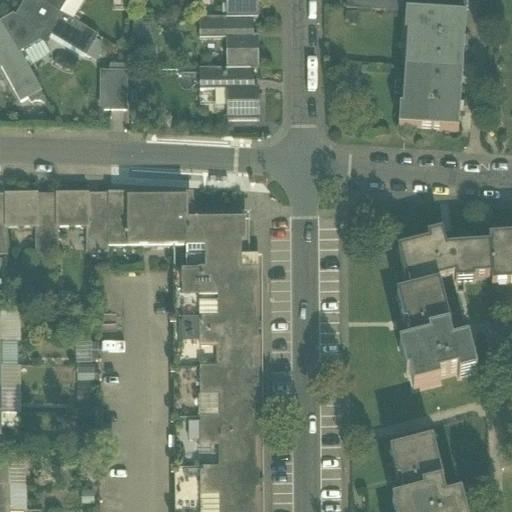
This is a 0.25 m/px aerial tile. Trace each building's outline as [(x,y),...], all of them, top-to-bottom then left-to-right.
[(1,23),(3,26),(19,55),(41,42),(40,39),(43,33),(85,58),(97,39),(59,16),(32,0),(29,0),(18,20),(13,17),(1,23)] [(32,0),(59,16),(68,0),(32,0)] [(225,0),(226,21),(250,21),(257,20),(257,0),(225,0)] [(347,0),(346,11),(393,14),(394,0),(347,0)] [(467,0),(394,0),(393,14),(407,15),(466,19),(467,0)] [(415,37),(413,74),(462,77),(466,19),(407,15),(406,36),(415,37)] [(226,42),(226,72),(250,72),(258,72),(257,39),(251,40),(250,21),(226,21),(199,21),(199,42),(226,42)] [(0,68),(20,105),(41,94),(19,55),(3,26),(0,27),(0,68)] [(251,91),(250,72),(226,72),(199,72),(200,93),(226,93),(227,123),(258,123),(258,90),(251,91)] [(458,136),(462,77),(413,74),(410,112),(401,111),(400,132),(458,136)] [(127,75),(108,75),(104,80),(104,113),(126,113),(127,75)] [(57,257),(56,231),(56,205),(37,205),(37,197),(5,198),(5,205),(5,231),(35,231),(35,258),(57,257)] [(56,197),(56,205),(56,231),(86,231),(87,257),(108,257),(108,250),(107,204),(88,205),(88,197),(56,197)] [(108,250),(186,249),(187,249),(187,224),(187,202),(107,202),(107,204),(108,250)] [(240,223),(241,262),(186,263),(186,274),(253,273),(261,273),(261,265),(249,265),(248,223),(240,223)] [(186,249),(186,263),(241,262),(240,223),(187,224),(187,249),(186,249)] [(455,283),(491,280),(489,248),(446,251),(441,235),(427,238),(429,245),(400,253),(412,297),(399,300),(412,347),(402,350),(414,395),(441,388),(440,383),(475,373),(467,344),(451,348),(448,334),(451,333),(438,284),(454,279),(455,283)] [(491,289),(511,287),(511,239),(488,241),(489,248),(491,280),(491,289)] [(255,511),(253,273),(186,274),(173,274),(175,511),(255,511)] [(263,511),(261,273),(253,273),(255,511),(263,511)] [(83,352),(95,352),(95,343),(74,344),(75,363),(84,363),(83,352)] [(465,511),(462,499),(447,503),(442,488),(444,487),(432,444),(392,456),(406,503),(395,506),(396,511),(465,511)] [(0,465),(0,489),(9,489),(9,465),(0,465)] [(0,489),(0,511),(9,511),(9,489),(0,489)]
